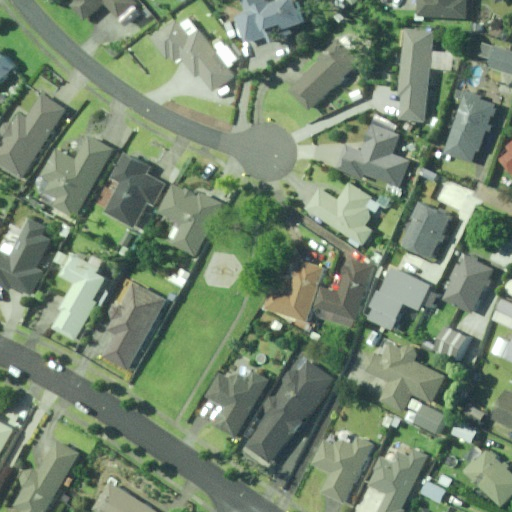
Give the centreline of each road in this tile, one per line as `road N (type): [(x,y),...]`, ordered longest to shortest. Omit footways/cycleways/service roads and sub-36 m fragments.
road 1 (residential): [(21,0),(89,72),(141,105),(266,153)]
road 2 (residential): [(248,503),(0,351)]
